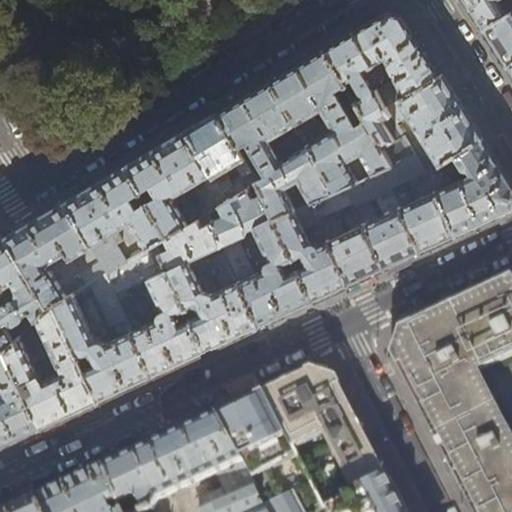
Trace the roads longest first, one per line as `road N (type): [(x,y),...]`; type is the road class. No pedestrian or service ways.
road 1 (residential): [(0,480),(344,321)]
road 2 (residential): [(37,184),(348,0)]
road 3 (residential): [(344,321),(442,511)]
road 4 (residential): [(344,321),(511,243)]
road 5 (residential): [(433,0),(511,126)]
